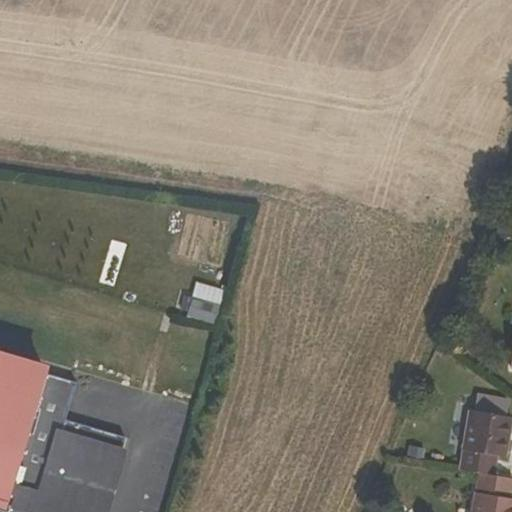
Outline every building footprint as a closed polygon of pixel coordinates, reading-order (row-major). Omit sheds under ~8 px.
[(224,290),(195,283),(187,316),(215,324),(224,290)] [(49,368),(0,353),(0,511),(110,511),(132,440),(66,421),(77,383),(47,375),(49,368)] [(461,414),(478,417),(480,405),(463,402),(461,414)] [(500,447),(507,409),(480,405),(478,417),(461,414),(452,460),(472,464),(488,467),(493,446),(500,447)] [(472,464),(464,511),(505,511),(508,491),(503,488),(505,470),(488,467),(472,464)]
